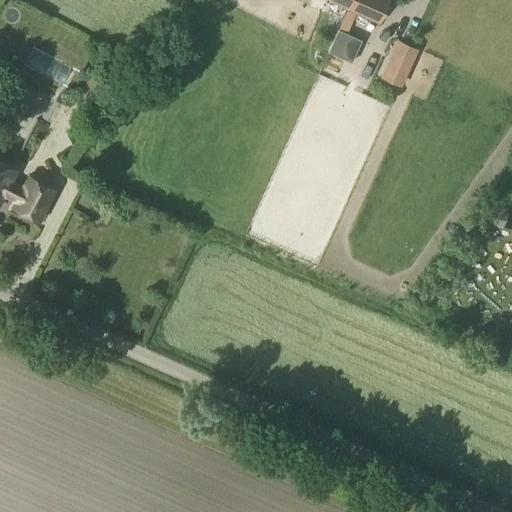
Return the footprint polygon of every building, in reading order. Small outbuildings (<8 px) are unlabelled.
[(388,0),(329,0),(329,1),(378,23),(388,0)] [(62,79),(67,65),(41,56),(36,70),(62,79)] [(92,75),(79,91),(80,97),(88,103),(93,102),(107,85),(106,81),(97,74),(92,75)] [(0,200),(4,192),(17,199),(12,207),(39,221),(55,189),(28,175),(21,189),(9,183),(16,169),(0,161),(0,200)] [(492,203),(486,223),(502,227),(507,207),(492,203)]
